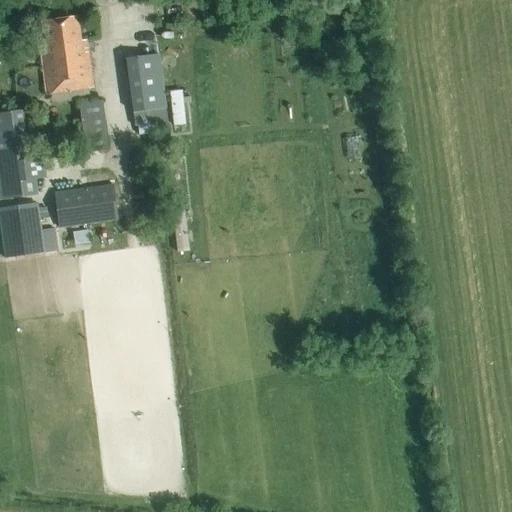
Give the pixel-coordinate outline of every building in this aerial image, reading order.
[(41,48),(47,94),(92,88),(87,41),(81,42),(79,18),(43,23),(46,47),(41,48)] [(159,55),(125,59),(132,113),(166,108),(159,55)] [(78,100),(78,148),(102,148),(102,100),(78,100)] [(25,110),(0,113),(0,199),(37,194),(35,180),(46,178),(43,158),(32,159),(25,110)] [(112,184),(54,192),(59,229),(117,221),(112,184)] [(38,202),(0,207),(0,229),(4,259),(45,253),(38,202)] [(88,230),(72,232),(73,245),(90,243),(88,230)]
